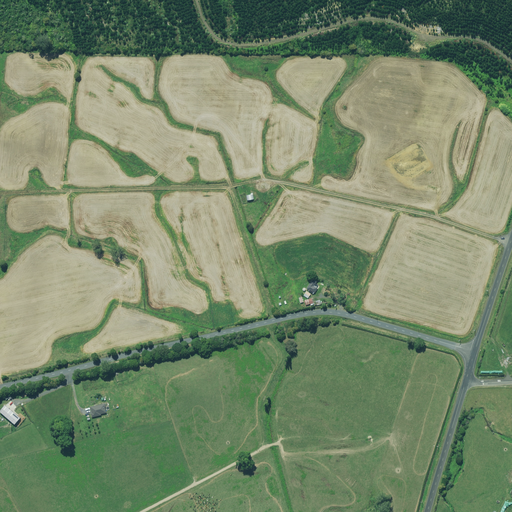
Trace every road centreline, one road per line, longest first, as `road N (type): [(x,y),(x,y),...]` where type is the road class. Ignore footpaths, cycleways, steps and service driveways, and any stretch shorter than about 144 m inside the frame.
road 1 (unclassified): [(474,352),(314,312),(0,387)]
road 2 (secondary): [(465,382),(427,511)]
road 3 (secondary): [(511,238),(474,352)]
